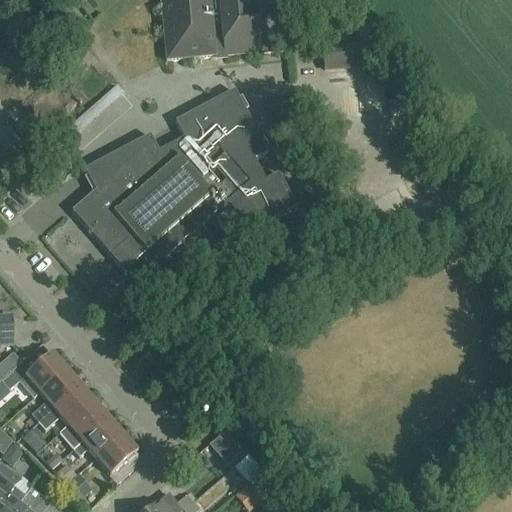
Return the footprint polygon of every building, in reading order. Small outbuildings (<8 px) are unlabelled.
[(160,0),(166,62),(259,54),(258,42),(259,42),(256,11),(251,11),(249,0),(160,0)] [(346,5),(341,0),(324,0),(337,13),(346,5)] [(322,52),(324,72),(364,68),(362,48),(322,52)] [(149,138),(84,173),(94,195),(71,214),(139,292),(161,272),(156,266),(218,212),(222,219),(216,222),(229,245),(295,210),(278,176),(265,183),(254,163),(267,156),(234,93),(175,124),(184,141),(158,154),(149,138)] [(398,118),(396,103),(387,104),(389,119),(398,118)] [(0,158),(18,141),(0,121),(0,158)] [(0,347),(11,347),(10,321),(0,321),(0,347)] [(32,401),(38,396),(65,372),(50,356),(30,373),(22,364),(12,373),(0,384),(8,393),(18,384),(32,401)] [(79,389),(65,372),(38,396),(46,404),(30,418),(37,425),(53,412),(79,389)] [(67,428),(93,405),(79,389),(53,412),(37,425),(44,433),(59,420),(67,428)] [(93,405),(67,428),(58,436),(65,445),(72,452),(81,444),(108,421),(93,405)] [(87,452),(95,461),(122,438),(108,421),(81,444),(72,452),(78,460),(87,452)] [(110,477),(136,454),(122,438),(95,461),(110,477)] [(0,511),(13,511),(19,505),(30,491),(21,485),(22,484),(3,469),(2,470),(0,472),(0,511)] [(254,481),(233,499),(244,511),(251,511),(268,497),(254,481)] [(148,511),(182,511),(192,504),(185,497),(175,505),(167,496),(148,511)] [(27,511),(19,505),(13,511),(57,511),(42,500),(32,511),(27,511)]
